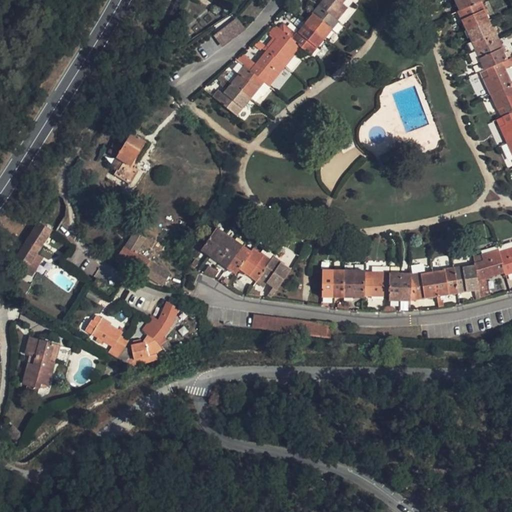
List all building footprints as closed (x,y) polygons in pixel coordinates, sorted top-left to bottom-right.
[(322,0),(318,5),(332,17),(343,4),(347,0),(322,0)] [(461,0),(455,3),(459,12),(480,2),(485,0),(484,0),(461,0)] [(459,12),(467,31),(490,21),(480,2),(459,12)] [(332,17),(338,22),(348,10),(343,4),(332,17)] [(318,5),(304,21),(324,38),(338,22),(332,17),(318,5)] [(213,35),(222,47),(245,29),(236,17),(213,35)] [(289,38),(297,44),(302,48),(310,55),(324,38),(304,21),(289,38)] [(476,50),(498,39),(490,21),(467,31),(476,50)] [(265,51),(281,63),(291,51),(297,44),(289,38),(276,27),(269,34),(275,40),(265,51)] [(476,50),(485,70),(503,63),(508,60),(498,39),(476,50)] [(297,44),(291,51),(296,54),(302,48),(297,44)] [(269,77),(281,63),(265,51),(255,65),(249,60),(244,67),(263,83),(269,77)] [(291,51),(281,63),(285,67),(296,54),(291,51)] [(503,63),(506,70),(511,67),(511,58),(508,60),(503,63)] [(285,67),(281,63),(269,77),(273,81),(285,67)] [(488,77),(495,94),(511,85),(511,82),(506,70),(503,63),(485,70),(488,77)] [(248,101),(263,83),(244,67),(230,83),(229,84),(248,101)] [(229,84),(230,83),(225,79),(228,76),(223,71),(219,75),(229,84)] [(224,90),(229,84),(219,75),(216,78),(221,84),(220,86),(224,90)] [(490,96),(495,94),(488,77),(482,80),(490,96)] [(257,103),(270,88),(264,83),(251,98),(257,103)] [(248,101),(229,84),(224,90),(217,99),(236,115),(248,101)] [(511,85),(495,94),(503,110),(506,116),(511,113),(511,85)] [(503,110),(495,94),(490,96),(498,112),(503,110)] [(135,122),(142,112),(132,104),(124,115),(135,122)] [(511,113),(506,116),(502,119),(505,125),(511,141),(511,113)] [(511,143),(511,141),(505,125),(499,128),(508,145),(511,143)] [(133,167),(148,144),(123,129),(108,152),(116,159),(109,171),(130,184),(139,171),(133,167)] [(51,232),(38,223),(16,255),(29,264),(36,252),(51,232)] [(209,258),(225,235),(216,229),(200,253),(209,258)] [(133,253),(142,239),(129,232),(115,258),(161,286),(168,274),(133,253)] [(234,240),(225,235),(209,258),(218,264),(234,240)] [(242,246),(234,240),(218,264),(226,270),(242,246)] [(251,252),(242,246),(226,270),(235,276),(239,270),(251,252)] [(501,258),(511,254),(511,247),(500,251),(501,258)] [(253,249),(251,252),(239,270),(257,282),(259,279),(271,260),(253,249)] [(478,281),(506,274),(501,258),(500,251),(499,250),(489,252),(491,259),(481,261),(475,262),(475,264),(478,281)] [(36,252),(29,264),(35,268),(42,256),(36,252)] [(491,259),(489,252),(480,254),(481,261),(491,259)] [(511,274),(511,254),(501,258),(506,274),(506,276),(511,274)] [(273,258),(271,260),(259,279),(277,290),(291,270),(273,258)] [(480,299),(478,281),(475,264),(454,268),(459,294),(459,296),(465,295),(465,293),(474,291),(475,297),(463,300),(464,303),(480,299)] [(210,276),(214,270),(209,266),(204,273),(210,276)] [(450,297),(459,294),(454,268),(432,271),(436,297),(441,296),(449,294),(450,297)] [(31,278),(19,270),(14,276),(26,286),(31,278)] [(332,298),(333,270),(323,270),(322,297),(332,298)] [(344,298),(345,270),(333,270),(332,298),(344,298)] [(355,298),(355,271),(345,270),(344,298),(355,298)] [(364,298),(365,278),(365,271),(355,271),(355,298),(364,298)] [(436,297),(432,271),(411,274),(412,301),(436,297)] [(389,299),(389,273),(380,272),(380,279),(373,279),(365,278),(364,298),(364,312),(379,312),(379,308),(373,308),(373,298),(389,299)] [(401,302),(400,273),(389,273),(389,299),(390,303),(401,302)] [(412,301),(411,274),(400,273),(401,302),(412,301)] [(108,295),(112,289),(97,280),(93,287),(108,295)] [(255,289),(252,288),(246,297),(259,299),(260,292),(255,292),(255,289)] [(160,345),(161,343),(171,330),(181,309),(166,301),(157,319),(152,316),(150,319),(141,331),(147,335),(160,345)] [(253,315),(251,329),(329,338),(331,323),(253,315)] [(129,341),(127,340),(120,336),(111,330),(113,327),(114,325),(102,318),(91,335),(97,339),(95,343),(102,347),(103,344),(111,348),(109,353),(119,359),(129,341)] [(111,330),(120,336),(122,333),(113,327),(111,330)] [(148,359),(163,349),(160,345),(147,335),(144,342),(148,359)] [(57,364),(61,347),(29,338),(23,355),(33,358),(31,364),(27,363),(21,384),(41,390),(43,385),(49,386),(55,364),(57,364)] [(166,354),(166,355),(173,350),(168,340),(161,343),(160,345),(163,349),(166,354)] [(148,359),(144,342),(131,345),(134,362),(148,359)]
